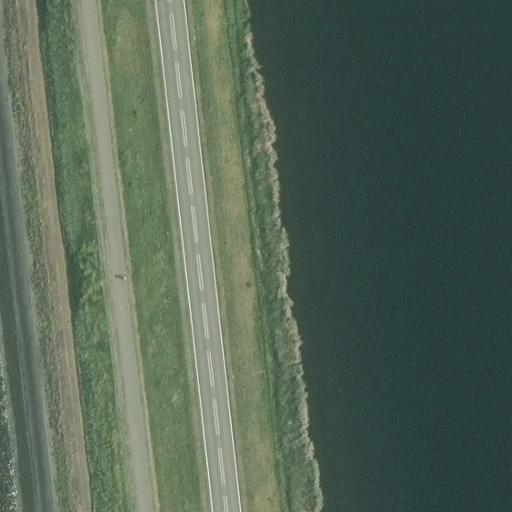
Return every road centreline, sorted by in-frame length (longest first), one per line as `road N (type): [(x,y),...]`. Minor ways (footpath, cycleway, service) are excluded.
road 1 (unclassified): [(143,511),(86,0)]
road 2 (trunk): [(224,511),(168,0)]
